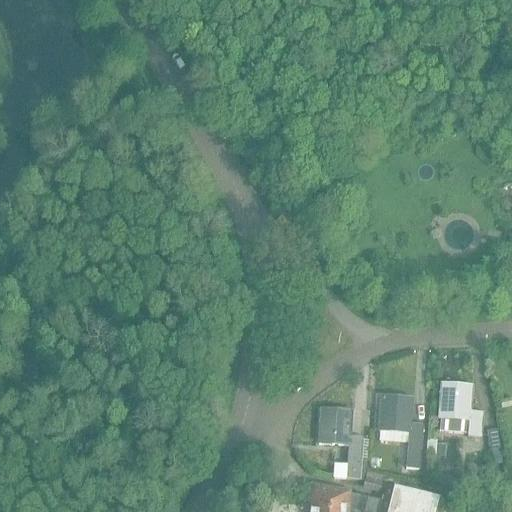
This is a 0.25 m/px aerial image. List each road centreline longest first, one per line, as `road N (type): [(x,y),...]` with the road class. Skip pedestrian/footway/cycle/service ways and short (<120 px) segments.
road 1 (residential): [(238,442),(262,335),(255,240),(240,199)]
road 2 (residential): [(240,199),(116,0)]
road 3 (residential): [(240,199),(376,346)]
road 4 (residential): [(238,442),(376,346)]
road 5 (residential): [(376,346),(511,327)]
